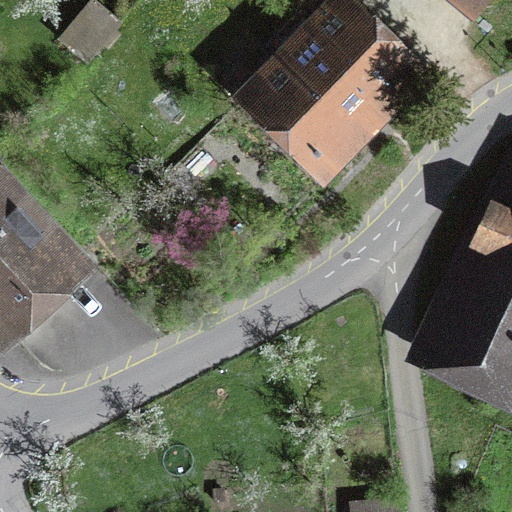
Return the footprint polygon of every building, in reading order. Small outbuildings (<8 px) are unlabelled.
[(361,0),(318,0),(230,89),(323,181),(433,70),(361,0)] [(473,0),(456,0),(467,8),(473,0)] [(18,157),(0,172),(0,326),(19,350),(114,272),(18,157)] [(511,201),(452,325),(460,372),(511,397),(511,201)] [(399,511),(399,492),(352,494),(352,511),(399,511)]
